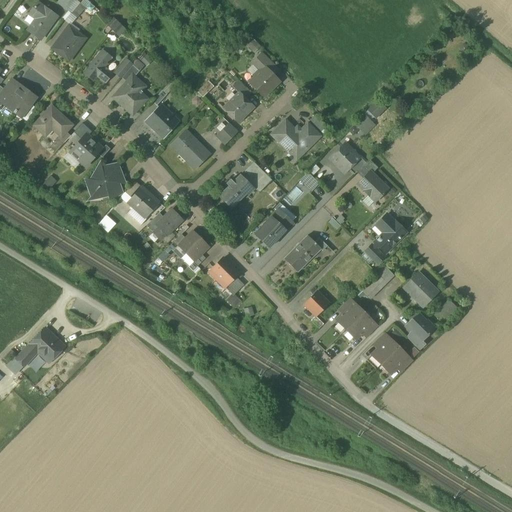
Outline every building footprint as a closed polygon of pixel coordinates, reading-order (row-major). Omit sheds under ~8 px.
[(56,18),(37,3),(31,11),(38,16),(27,30),(40,40),(56,18)] [(80,4),(71,15),(77,19),(85,8),(80,4)] [(112,18),(106,25),(111,30),(117,23),(112,18)] [(125,30),(117,23),(111,30),(119,37),(125,30)] [(85,39),(68,27),(52,48),(69,61),(85,39)] [(99,54),(84,73),(93,81),(97,77),(105,84),(112,75),(104,68),(106,65),(108,66),(110,63),(109,62),(99,54)] [(274,66),(261,54),(251,64),(260,72),(265,67),(269,71),(274,66)] [(126,61),(115,74),(121,79),(132,66),(126,61)] [(139,73),(132,66),(121,79),(126,83),(132,77),(134,79),(139,73)] [(260,72),(249,83),(264,97),(279,82),(275,78),(275,77),(269,71),(265,67),(260,72)] [(134,79),(132,77),(126,83),(113,99),(133,116),(146,100),(136,91),(141,84),(134,79)] [(203,97),(214,86),(208,80),(197,90),(203,97)] [(19,86),(11,81),(0,95),(0,100),(5,105),(19,86)] [(250,94),(238,81),(232,87),(238,93),(239,93),(245,99),(250,94)] [(29,93),(20,86),(5,105),(5,106),(21,118),(36,98),(29,92),(29,93)] [(166,95),(162,91),(152,102),(157,106),(166,95)] [(238,93),(229,103),(223,109),(238,123),(253,108),(245,100),(245,99),(239,93),(238,93)] [(373,122),(387,108),(378,99),(364,112),(373,122)] [(172,117),(160,106),(145,122),(162,138),(174,125),(169,120),(172,117)] [(51,107),(34,126),(43,134),(50,127),(61,137),(72,125),(51,107)] [(363,116),(354,125),(362,132),(370,123),(363,116)] [(298,134),(285,121),(271,135),(289,154),(299,144),(306,150),(320,137),(315,132),(306,141),(301,137),(303,135),(300,132),(298,134)] [(229,123),(216,137),(224,145),(237,132),(229,123)] [(82,124),(74,133),(81,140),(86,134),(88,136),(91,132),(82,124)] [(315,132),(307,124),(300,132),(303,135),(301,137),(306,141),(315,132)] [(210,154),(185,131),(171,147),(195,170),(210,154)] [(81,140),(69,153),(86,167),(102,149),(88,136),(86,134),(81,140)] [(64,143),(58,138),(50,147),(56,153),(64,143)] [(344,145),(330,158),(345,173),(348,170),(359,159),(358,159),(355,156),(355,153),(352,151),(350,151),(344,145)] [(360,157),(358,159),(359,159),(348,170),(353,175),(356,172),(366,162),(360,157)] [(366,162),(356,172),(363,179),(370,172),(372,174),(377,168),(369,160),(366,162)] [(272,181),(253,162),(248,168),(249,169),(245,173),(255,183),(259,179),(266,186),(272,181)] [(119,167),(102,168),(90,180),(91,197),(92,197),(92,191),(95,191),(96,192),(95,193),(97,194),(98,192),(97,192),(98,191),(101,194),(101,196),(108,196),(112,192),(111,192),(115,188),(119,184),(119,178),(121,176),(119,173),(119,167)] [(363,179),(357,185),(364,191),(363,191),(369,197),(375,202),(387,189),(372,174),(370,172),(363,179)] [(307,173),(301,180),(312,191),(319,184),(307,173)] [(240,176),(220,195),(233,208),(246,194),(248,196),(254,190),(240,176)] [(135,182),(125,193),(130,197),(140,186),(135,182)] [(142,188),(128,203),(145,218),(159,203),(142,188)] [(163,218),(156,225),(158,228),(153,234),(161,241),(182,221),(171,210),(163,218)] [(277,211),(254,235),(267,249),(291,224),(277,211)] [(159,214),(146,226),(153,234),(158,228),(156,225),(163,218),(159,214)] [(394,222),(386,215),(375,226),(383,234),(374,243),(385,254),(406,233),(395,222),(394,222)] [(343,229),(332,218),(328,223),(339,234),(343,229)] [(185,239),(178,246),(186,254),(200,240),(192,232),(185,239)] [(181,235),(168,247),(173,252),(178,246),(185,239),(181,235)] [(314,242),(307,236),(293,250),(307,263),(320,249),(321,249),(314,242)] [(327,246),(318,238),(314,242),(321,249),(320,249),(322,251),(327,246)] [(200,240),(186,254),(194,262),(201,255),(208,248),(200,240)] [(384,258),(371,245),(365,252),(377,264),(384,258)] [(307,263),(293,250),(284,260),(297,273),(307,263)] [(186,254),(180,259),(189,267),(194,262),(186,254)] [(189,267),(188,267),(193,272),(205,259),(201,255),(194,262),(189,267)] [(238,274),(222,259),(208,273),(216,280),(218,277),(226,285),(227,286),(234,278),(238,274)] [(384,266),(376,273),(386,283),(394,276),(384,266)] [(376,273),(366,283),(376,294),(386,283),(376,273)] [(437,293),(417,273),(403,288),(423,307),(437,293)] [(243,287),(234,278),(227,286),(226,285),(225,287),(232,294),(233,296),(234,295),(243,287)] [(366,283),(360,289),(370,300),(376,294),(366,283)] [(329,304),(317,292),(303,305),(315,317),(329,304)] [(232,294),(226,301),(234,308),(240,302),(234,295),(233,296),(232,294)] [(357,308),(349,299),(346,303),(350,308),(337,321),(346,330),(364,312),(359,308),(357,308)] [(449,301),(438,312),(447,320),(457,309),(449,301)] [(364,312),(346,330),(356,339),(368,326),(373,331),(377,327),(369,319),(368,317),(364,312)] [(323,324),(315,317),(310,321),(319,329),(323,324)] [(418,317),(414,321),(413,320),(411,320),(405,326),(408,329),(407,330),(411,333),(420,343),(421,341),(427,335),(428,336),(429,334),(434,329),(426,321),(425,322),(421,317),(418,317)] [(45,331),(31,344),(36,348),(50,361),(62,348),(45,331)] [(420,343),(411,333),(406,338),(419,351),(425,345),(421,341),(420,343)] [(392,342),(384,334),(380,338),(385,343),(372,355),(381,365),(398,347),(394,343),(392,342)] [(31,344),(19,357),(25,364),(34,354),(32,352),(36,348),(31,344)] [(403,352),(398,347),(381,365),(390,374),(403,361),(408,365),(411,362),(403,354),(403,352)] [(414,358),(419,350),(413,347),(408,354),(414,358)] [(12,351),(3,359),(8,363),(16,354),(12,351)] [(38,354),(28,363),(36,371),(46,361),(38,354)]
